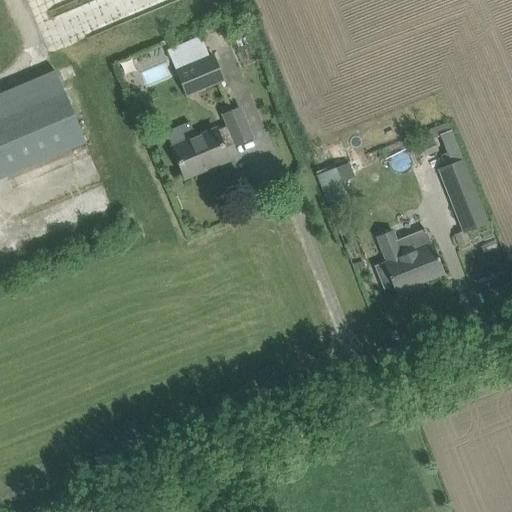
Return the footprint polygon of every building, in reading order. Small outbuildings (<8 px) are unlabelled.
[(173,69),(185,97),(225,81),(213,53),(205,56),(201,48),(172,60),(175,68),(173,69)] [(0,92),(0,178),(85,142),(62,87),(55,69),(0,92)] [(166,131),(173,148),(185,177),(229,159),(224,148),(236,143),(236,144),(252,138),(240,108),(224,115),(228,126),(217,131),(216,129),(197,137),(190,121),(166,131)] [(425,132),(427,136),(428,138),(439,134),(451,162),(461,158),(450,131),(448,132),(445,125),(425,132)] [(433,140),(420,146),(424,156),(437,150),(433,140)] [(487,223),(480,204),(462,160),(440,169),(464,230),(454,234),(459,245),(470,240),(466,231),(487,223)] [(324,174),(335,199),(348,193),(338,168),(324,174)] [(387,282),(392,280),(399,295),(414,289),(413,285),(439,275),(427,246),(434,244),(426,224),(407,232),(415,251),(402,256),(396,241),(395,242),(390,231),(377,236),(382,247),(387,262),(385,263),(387,266),(382,267),(387,282)] [(5,225),(0,226),(0,259),(16,254),(5,225)]
